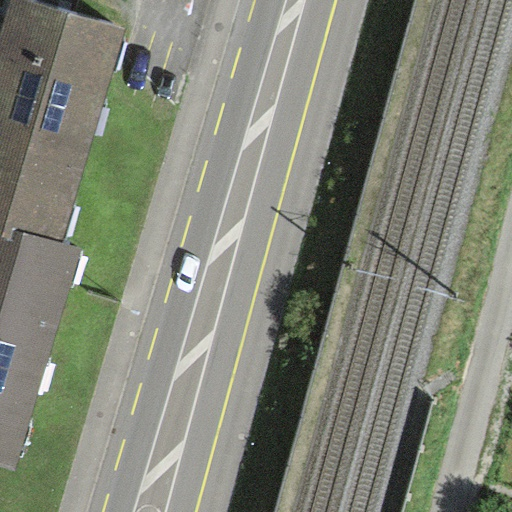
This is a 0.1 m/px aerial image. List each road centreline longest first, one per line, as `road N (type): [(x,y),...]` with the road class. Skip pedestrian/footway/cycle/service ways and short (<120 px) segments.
road 1 (primary): [(151,511),(295,0)]
road 2 (residential): [(436,511),(511,232)]
